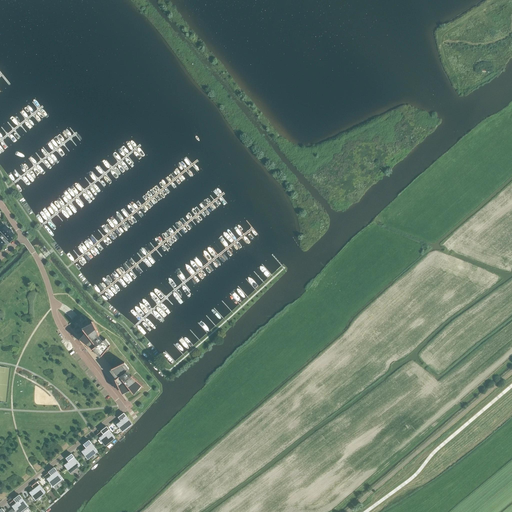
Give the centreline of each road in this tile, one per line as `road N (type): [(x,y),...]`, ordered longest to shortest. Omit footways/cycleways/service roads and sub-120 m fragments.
road 1 (track): [(332,511),(511,359)]
road 2 (residential): [(125,409),(60,326),(23,236)]
road 3 (residential): [(125,409),(0,507)]
road 4 (track): [(496,0),(441,37),(461,91)]
